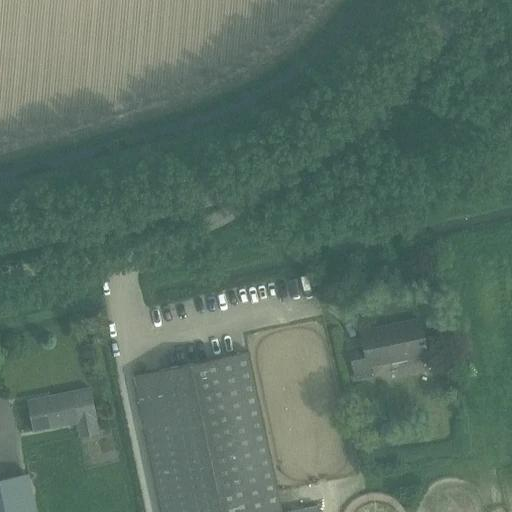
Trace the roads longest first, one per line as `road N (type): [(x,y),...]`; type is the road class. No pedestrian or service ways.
road 1 (tertiary): [(251,182),(343,128),(463,0)]
road 2 (residential): [(0,270),(135,259),(217,222),(251,182)]
road 3 (tertiary): [(0,245),(251,182)]
